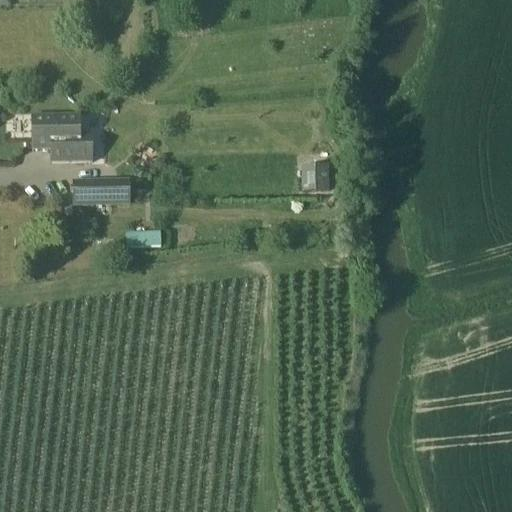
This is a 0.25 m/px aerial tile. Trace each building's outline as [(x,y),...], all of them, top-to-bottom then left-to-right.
[(79,136),(78,118),(31,119),(31,152),(51,151),(51,165),(91,164),(91,136),(79,136)] [(303,171),(304,193),(329,193),(328,170),(303,171)] [(73,185),(73,207),(114,206),(114,184),(73,185)] [(128,206),(128,184),(114,184),(114,206),(128,206)] [(164,249),(163,234),(128,235),(128,250),(164,249)]
